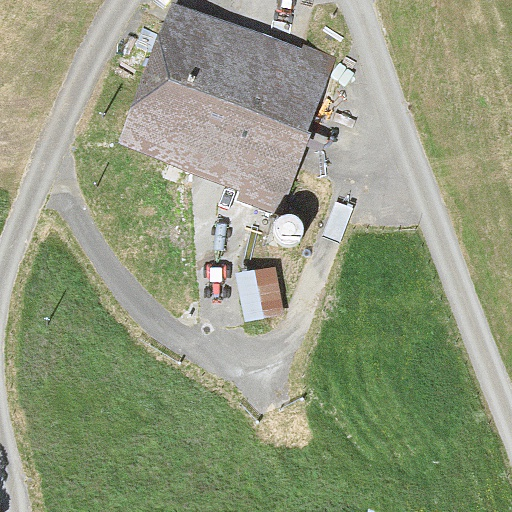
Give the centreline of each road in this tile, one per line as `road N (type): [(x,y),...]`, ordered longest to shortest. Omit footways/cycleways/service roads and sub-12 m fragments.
road 1 (track): [(511,425),(353,0)]
road 2 (track): [(126,0),(76,87),(0,286)]
